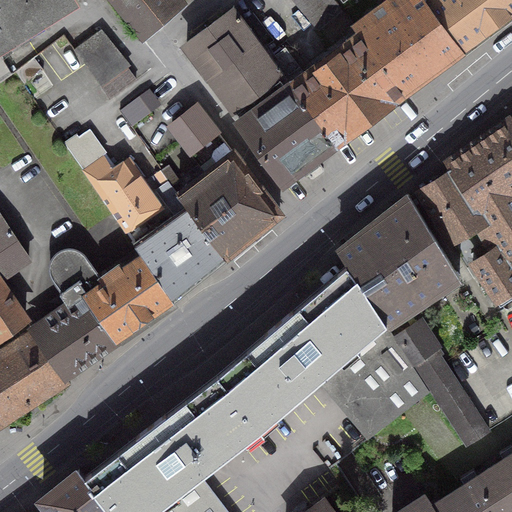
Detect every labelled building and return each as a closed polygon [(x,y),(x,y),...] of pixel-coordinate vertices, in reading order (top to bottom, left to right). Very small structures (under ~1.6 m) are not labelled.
[(0,0),(0,82),(13,73),(1,53),(9,48),(6,41),(71,0),(0,0)] [(184,0),(110,0),(141,37),(184,0)] [(336,0),(292,0),(316,31),(344,10),(336,0)] [(388,0),(356,24),(405,90),(461,49),(425,0),(388,0)] [(427,0),(425,0),(461,49),(511,11),(511,0),(435,0),(430,4),(427,0)] [(334,143),(271,57),(238,13),(236,11),(233,10),(230,10),(228,11),(189,40),(188,42),(187,45),(187,49),(188,52),(283,181),(301,168),(306,173),(320,162),(316,157),(334,143)] [(285,47),(271,57),(334,143),(405,90),(356,24),(354,25),(360,34),(306,75),(285,47)] [(98,31),(74,49),(102,86),(126,68),(98,31)] [(44,69),(35,57),(16,71),(24,83),(44,69)] [(147,91),(120,110),(131,125),(158,105),(147,91)] [(234,152),(196,104),(172,123),(209,171),(234,152)] [(511,117),(449,160),(483,212),(481,213),(486,221),(489,226),(511,212),(511,117)] [(89,130),(67,145),(126,231),(162,207),(128,159),(116,167),(89,130)] [(179,194),(225,257),(280,212),(234,152),(209,171),(179,194)] [(483,212),(449,160),(447,161),(452,169),(419,190),(451,241),(486,221),(481,213),(483,212)] [(225,257),(179,194),(161,170),(156,174),(163,185),(157,189),(174,214),(133,243),(142,255),(172,298),(225,257)] [(409,194),(339,249),(386,321),(388,324),(459,276),(409,194)] [(511,212),(489,226),(496,238),(511,263),(511,212)] [(0,214),(0,270),(3,274),(29,257),(0,214)] [(511,263),(496,238),(491,241),(495,248),(473,263),(496,299),(511,289),(511,263)] [(117,340),(85,294),(104,281),(102,277),(101,277),(85,255),(82,252),(79,250),(77,249),(73,248),(70,248),(67,248),(63,249),(59,251),(56,253),(53,256),(52,259),(50,262),(50,266),(50,270),(51,275),(62,292),(60,293),(68,305),(77,299),(80,304),(45,327),(74,370),(117,340)] [(172,298),(142,255),(121,270),(118,265),(102,277),(104,281),(85,294),(117,340),(120,338),(118,336),(172,298)] [(221,379),(260,427),(322,375),(373,433),(429,391),(384,322),(386,321),(345,258),(343,259),(350,270),(221,379)] [(0,334),(25,317),(0,280),(0,276),(0,275),(0,334)] [(396,334),(468,444),(489,431),(440,355),(442,353),(420,319),(396,334)] [(0,357),(0,421),(66,378),(36,334),(0,357)] [(222,457),(260,427),(221,379),(181,410),(88,481),(109,507),(112,511),(220,511),(195,478),(222,457)] [(511,511),(511,454),(443,499),(451,511),(511,511)] [(79,469),(42,499),(52,511),(102,511),(109,507),(88,481),(79,469)] [(451,511),(443,499),(433,505),(425,494),(396,511),(451,511)] [(333,511),(324,499),(305,511),(333,511)]
